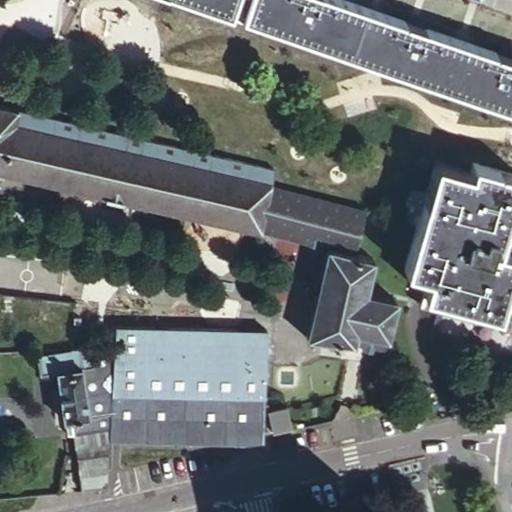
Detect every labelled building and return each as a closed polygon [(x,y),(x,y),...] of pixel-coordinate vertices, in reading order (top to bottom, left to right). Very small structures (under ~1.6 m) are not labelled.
[(194,0),(511,111),(511,59),(457,40),(364,8),(342,0),(194,0)] [(178,33),(168,61),(213,73),(229,29),(211,22),(204,42),(178,33)] [(0,169),(254,230),(264,184),(269,168),(0,104),(0,169)] [(511,173),(473,161),(470,170),(436,159),(422,204),(413,231),(402,263),(401,265),(425,273),(415,302),(504,331),(511,306),(511,253),(496,248),(511,198),(511,173)] [(264,184),(254,230),(320,246),(349,253),(359,207),(264,184)] [(320,246),(297,335),(344,342),(347,330),(352,309),(357,291),(366,257),(349,253),(320,246)] [(0,328),(10,328),(9,293),(0,291),(0,328)] [(388,299),(357,291),(352,309),(383,317),(388,299)] [(100,329),(103,309),(81,306),(78,325),(100,329)] [(352,309),(347,330),(377,337),(383,317),(352,309)] [(261,330),(109,324),(108,345),(105,424),(105,435),(104,436),(184,440),(263,444),(262,381),(261,330)] [(344,342),(375,347),(377,337),(347,330),(344,342)] [(105,424),(108,345),(66,347),(69,366),(76,365),(83,413),(59,416),(63,431),(66,430),(105,424)] [(69,366),(66,347),(33,353),(37,371),(52,368),(69,366)] [(69,366),(52,368),(59,416),(83,413),(76,365),(69,366)] [(290,427),(285,407),(267,411),(271,431),(290,427)] [(105,424),(66,430),(68,441),(72,440),(105,435),(105,424)] [(103,468),(104,436),(105,435),(72,440),(77,472),(103,468)] [(102,484),(103,468),(77,472),(79,486),(102,484)] [(304,511),(332,511),(337,511),(330,484),(299,493),(300,498),(304,511)] [(304,511),(300,498),(286,502),(288,511),(304,511)]
